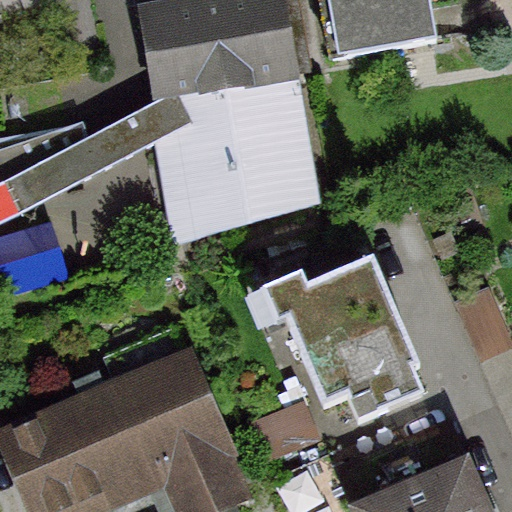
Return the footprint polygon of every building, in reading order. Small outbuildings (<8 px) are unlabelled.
[(192,10),(147,17),(162,103),(88,142),(84,127),(0,143),(0,224),(168,142),(186,242),(312,205),(290,76),(308,72),(294,0),(255,0),(235,3),(192,10)] [(190,0),(192,10),(235,3),(233,0),(190,0)] [(319,0),(331,64),(437,46),(429,4),(452,0),(319,0)] [(68,279),(51,225),(0,241),(0,295),(2,300),(68,279)] [(347,401),(358,425),(423,398),(413,374),(420,371),(373,261),(305,290),(300,278),(262,295),(278,332),(289,327),(324,410),(347,401)] [(511,317),(497,284),(466,298),(492,356),(511,346),(511,317)] [(182,359),(0,442),(0,473),(17,511),(112,511),(151,494),(158,511),(245,511),(251,509),(182,359)] [(307,444),(295,413),(261,426),(274,457),(307,444)] [(484,511),(449,430),(341,476),(356,511),(484,511)]
